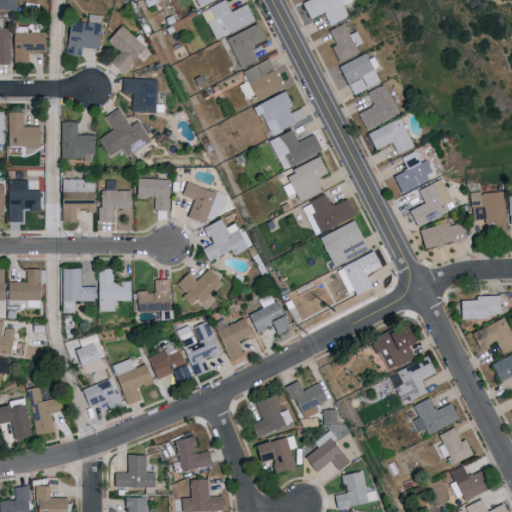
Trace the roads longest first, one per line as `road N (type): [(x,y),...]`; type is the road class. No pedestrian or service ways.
road 1 (residential): [(0,468),(25,466),(209,398),(434,280),(511,267)]
road 2 (residential): [(511,466),(272,0)]
road 3 (residential): [(0,245),(168,245)]
road 4 (residential): [(247,511),(209,398)]
